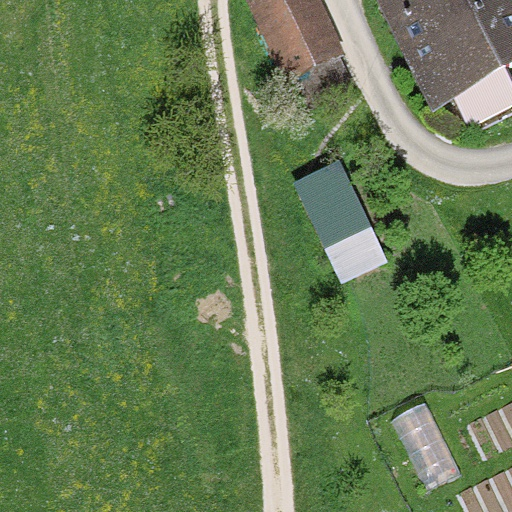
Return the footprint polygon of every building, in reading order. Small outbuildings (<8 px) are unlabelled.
[(320,0),(249,0),(288,82),(346,55),(320,0)] [(511,0),(379,0),(434,109),(511,71),(511,0)] [(341,161),(294,182),(325,249),(372,227),(341,161)] [(388,262),(372,227),(325,249),(341,284),(388,262)] [(424,404),(392,421),(429,491),(461,474),(424,404)]
